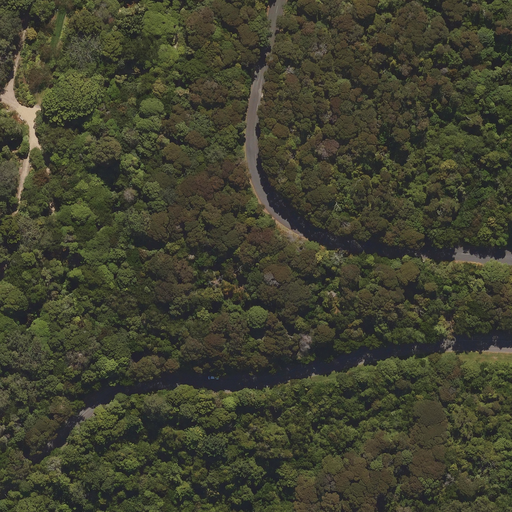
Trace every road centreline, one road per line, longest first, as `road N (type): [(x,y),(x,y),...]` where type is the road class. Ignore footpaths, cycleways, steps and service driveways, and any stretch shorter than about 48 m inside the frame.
road 1 (tertiary): [(511,341),(408,343),(242,379),(114,391),(0,491)]
road 2 (tertiary): [(277,0),(254,151),(275,204),(344,244),(511,258)]
